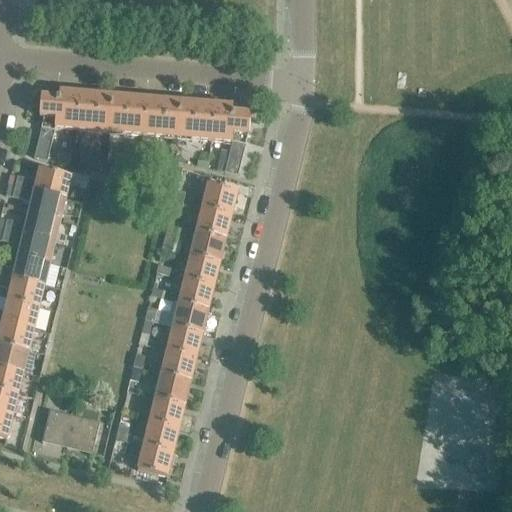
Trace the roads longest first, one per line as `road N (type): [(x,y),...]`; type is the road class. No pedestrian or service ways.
road 1 (residential): [(202,511),(301,82)]
road 2 (residential): [(301,82),(0,56)]
